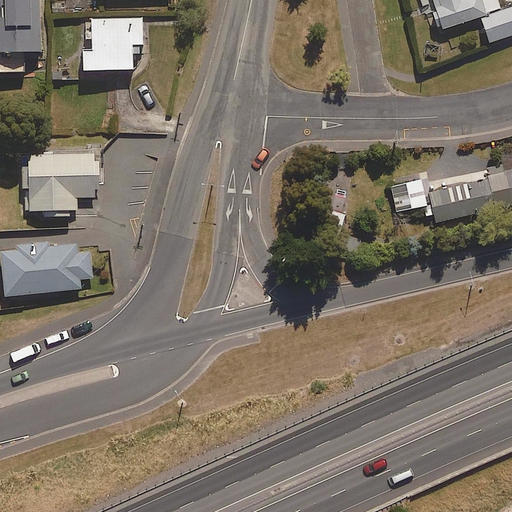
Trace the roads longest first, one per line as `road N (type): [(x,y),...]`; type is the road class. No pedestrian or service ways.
road 1 (motorway): [(172,511),(511,364)]
road 2 (residential): [(227,114),(432,117),(511,104)]
road 3 (residential): [(139,337),(227,114)]
road 4 (residential): [(196,332),(148,382),(0,427)]
road 5 (motorway): [(511,424),(307,511)]
road 6 (motorway): [(321,302),(511,257)]
road 7 (secondary): [(0,384),(139,337)]
road 8 (motorway): [(196,332),(321,302)]
road 9 (residential): [(237,218),(221,284),(196,332)]
road 10 (motorway): [(237,218),(270,270),(321,302)]
